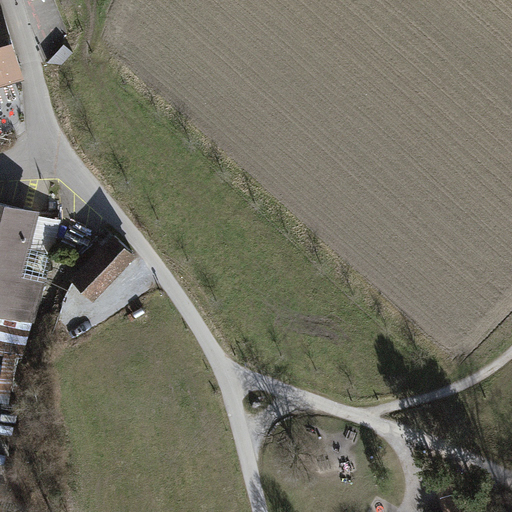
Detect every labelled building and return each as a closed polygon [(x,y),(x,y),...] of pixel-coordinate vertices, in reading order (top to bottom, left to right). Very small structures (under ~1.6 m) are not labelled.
[(0,79),(22,72),(1,1),(0,1),(0,79)] [(73,52),(65,44),(48,62),(62,64),(73,52)] [(0,348),(21,354),(40,277),(15,271),(20,251),(28,216),(30,210),(0,202),(0,348)] [(53,222),(28,216),(20,251),(45,258),(53,222)] [(74,279),(93,296),(133,252),(116,235),(74,279)]
